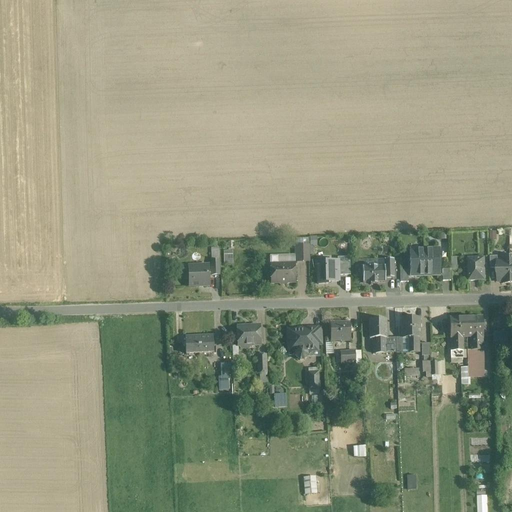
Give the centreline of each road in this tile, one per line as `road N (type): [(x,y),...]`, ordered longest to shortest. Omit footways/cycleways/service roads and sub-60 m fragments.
road 1 (residential): [(511,297),(158,305)]
road 2 (unclassified): [(158,305),(0,311)]
